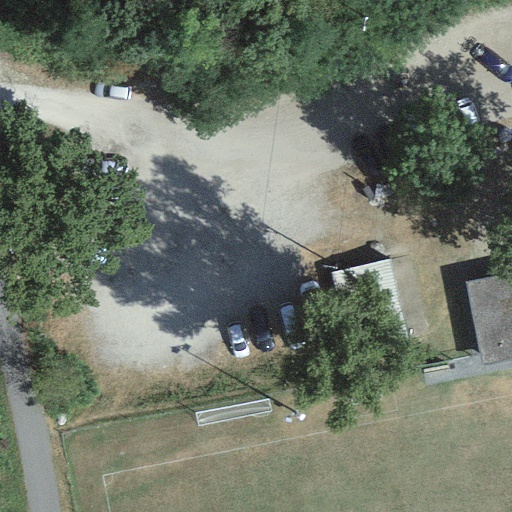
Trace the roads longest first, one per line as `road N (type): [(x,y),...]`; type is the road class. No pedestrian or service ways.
road 1 (track): [(0,75),(160,134),(511,32)]
road 2 (track): [(0,288),(54,511)]
